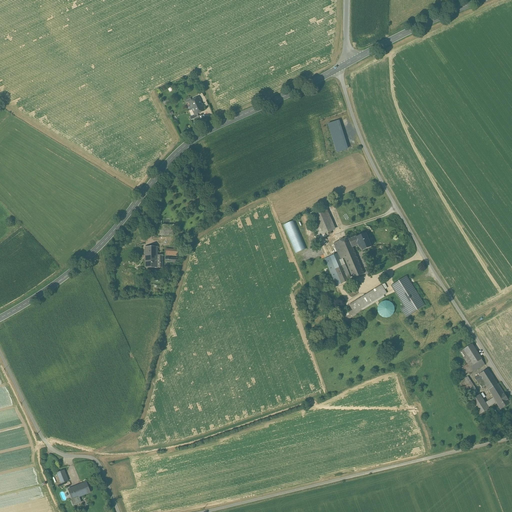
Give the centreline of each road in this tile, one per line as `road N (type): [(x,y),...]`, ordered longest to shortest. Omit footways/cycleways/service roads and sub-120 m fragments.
road 1 (secondary): [(338,68),(181,148),(77,267),(0,318)]
road 2 (unclassified): [(338,68),(373,167),(511,394)]
road 3 (unclassified): [(511,437),(203,511)]
road 4 (unclassified): [(118,511),(98,462),(56,451),(42,438),(0,352)]
road 5 (secondary): [(480,0),(346,64)]
